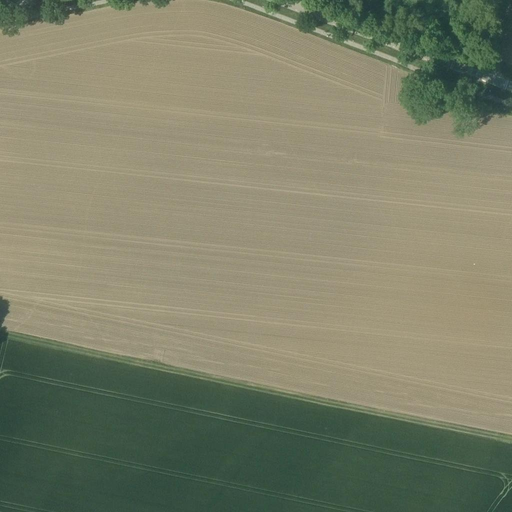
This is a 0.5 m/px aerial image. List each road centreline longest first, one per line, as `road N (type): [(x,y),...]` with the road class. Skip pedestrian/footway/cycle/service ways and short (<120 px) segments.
road 1 (track): [(511,439),(0,332)]
road 2 (tertiary): [(474,72),(287,0)]
